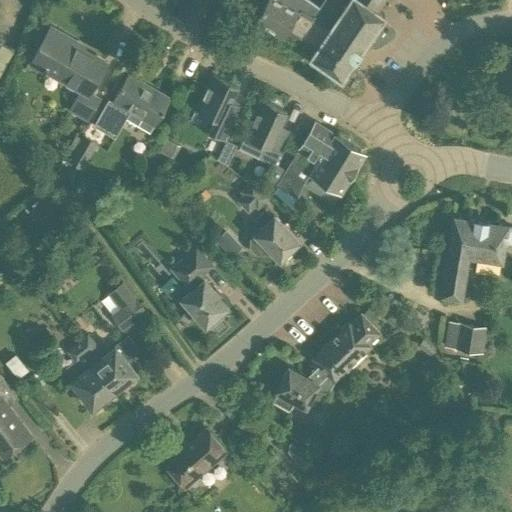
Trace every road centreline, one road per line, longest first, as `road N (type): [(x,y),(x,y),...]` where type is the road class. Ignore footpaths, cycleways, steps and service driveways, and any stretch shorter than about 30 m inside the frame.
road 1 (tertiary): [(56,511),(106,448),(221,365),(343,257),(377,216)]
road 2 (tertiary): [(379,126),(132,0)]
road 3 (residential): [(511,18),(458,34),(433,53),(379,126)]
